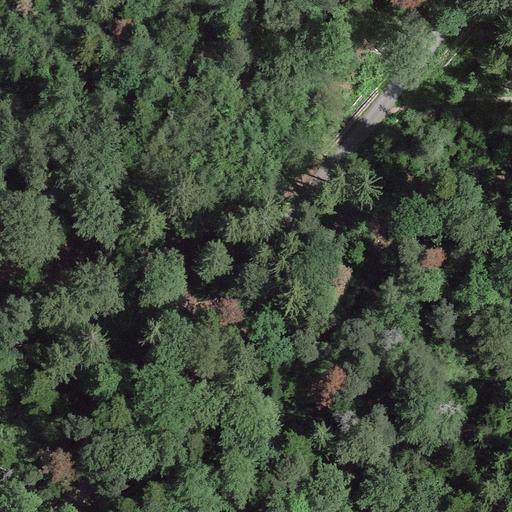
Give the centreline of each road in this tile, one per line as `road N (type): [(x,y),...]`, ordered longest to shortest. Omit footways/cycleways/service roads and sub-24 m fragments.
road 1 (unclassified): [(463,0),(215,310),(137,430),(66,511)]
road 2 (track): [(199,333),(168,251),(0,280)]
road 3 (track): [(168,251),(323,177)]
